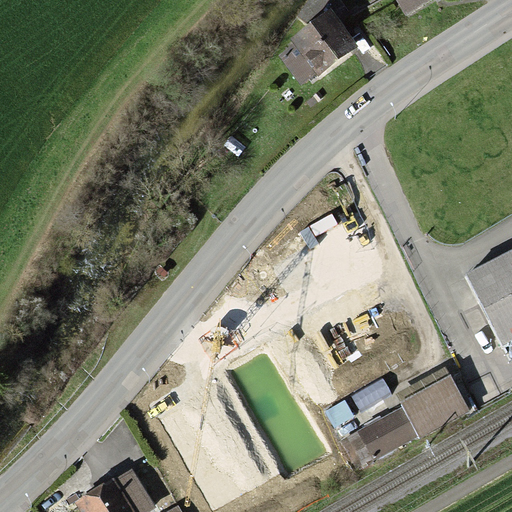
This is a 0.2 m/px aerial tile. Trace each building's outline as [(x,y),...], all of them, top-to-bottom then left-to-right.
[(439,0),(396,0),(408,19),(440,0),(439,0)] [(330,25),(279,59),(303,95),(354,61),(330,25)] [(345,236),(295,268),(316,301),(366,270),(345,236)] [(511,262),(468,284),(501,352),(511,346),(511,262)] [(277,358),(213,393),(222,410),(233,404),(248,431),(301,402),(277,358)] [(419,442),(468,414),(448,378),(399,406),(419,442)] [(403,416),(343,448),(356,472),(416,440),(403,416)] [(149,511),(133,484),(84,511),(149,511)]
